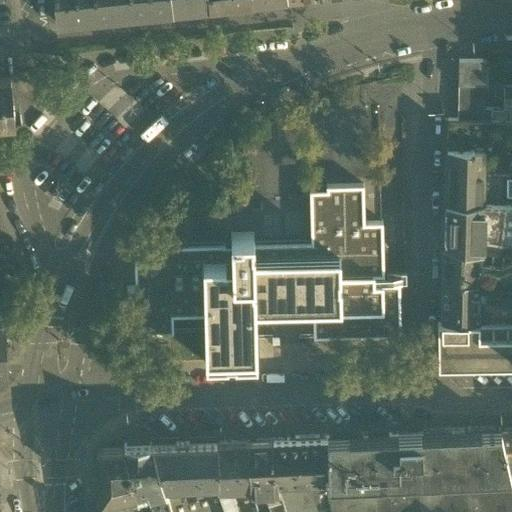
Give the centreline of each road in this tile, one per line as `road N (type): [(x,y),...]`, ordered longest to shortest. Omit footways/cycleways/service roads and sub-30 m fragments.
road 1 (residential): [(49,401),(77,276),(168,138),(273,67),(401,26)]
road 2 (residential): [(49,401),(428,393)]
road 3 (residential): [(401,26),(352,7),(33,36)]
road 4 (residential): [(428,393),(421,24)]
